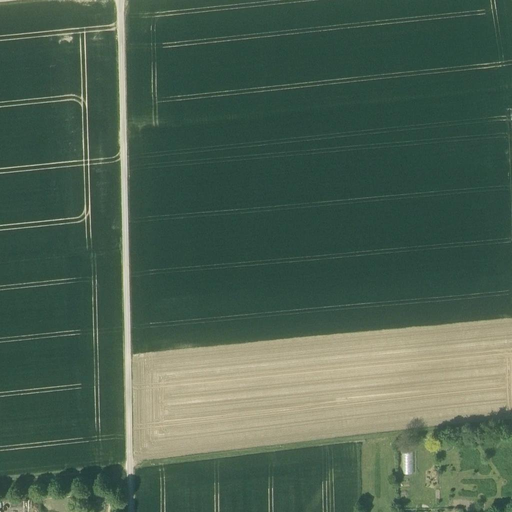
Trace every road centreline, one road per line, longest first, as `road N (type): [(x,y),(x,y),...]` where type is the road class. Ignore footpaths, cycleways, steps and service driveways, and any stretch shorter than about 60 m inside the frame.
road 1 (track): [(118,0),(131,468)]
road 2 (track): [(511,422),(131,468)]
road 3 (track): [(131,468),(0,483)]
